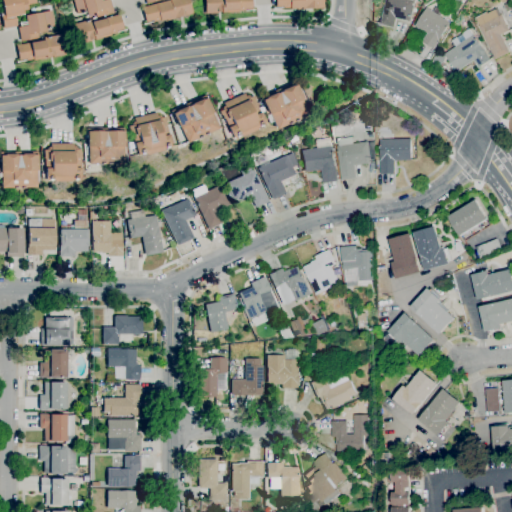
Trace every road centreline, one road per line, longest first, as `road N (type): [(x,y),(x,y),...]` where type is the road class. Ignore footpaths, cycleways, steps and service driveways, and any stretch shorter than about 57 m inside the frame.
road 1 (secondary): [(0,107),(154,59),(272,45),(337,53),(419,90)]
road 2 (residential): [(170,283),(317,221),(412,209),(456,175),(474,136)]
road 3 (residential): [(170,283),(172,511)]
road 4 (residential): [(9,293),(7,511)]
road 5 (residential): [(0,293),(170,283)]
